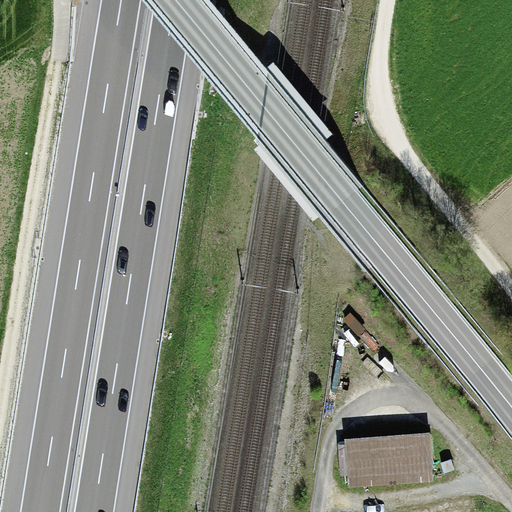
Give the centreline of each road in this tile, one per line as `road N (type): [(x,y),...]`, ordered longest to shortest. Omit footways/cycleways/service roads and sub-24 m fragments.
road 1 (secondary): [(511,407),(175,0)]
road 2 (motorway): [(93,511),(174,0)]
road 3 (motorway): [(121,0),(40,511)]
road 4 (track): [(0,410),(56,59)]
road 5 (track): [(511,288),(389,124),(379,81),(388,0)]
road 6 (track): [(511,502),(431,411),(382,396),(339,423),(317,511)]
